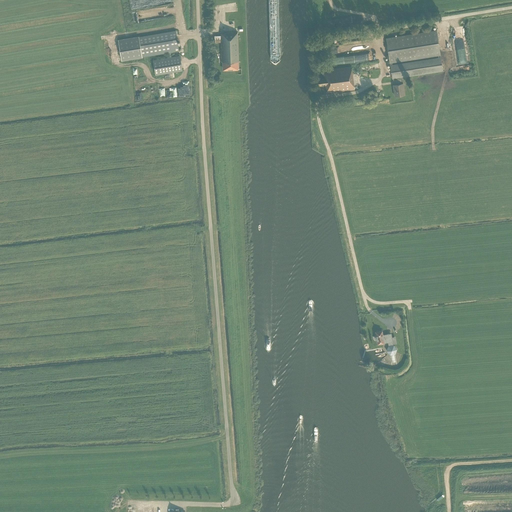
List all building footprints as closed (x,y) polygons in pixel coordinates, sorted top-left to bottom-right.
[(436,30),(386,38),(390,63),(440,55),(436,30)] [(122,61),(142,57),(168,53),(169,58),(153,60),(155,75),(182,71),(180,56),(171,57),(170,52),(179,51),(175,31),(138,37),(118,40),(122,61)] [(214,36),(214,43),(221,43),(222,62),(223,62),(223,70),(237,69),(239,69),(237,32),(225,33),(225,34),(221,34),(221,36),(214,36)] [(393,79),(401,78),(443,71),(440,57),(438,58),(438,56),(392,63),(392,65),(390,65),(392,79),(393,79)] [(331,92),(354,89),(351,66),(327,70),(323,70),(324,79),(316,80),(317,86),(325,85),(326,92),(331,92)] [(401,84),(401,78),(393,79),(394,85),(393,85),(395,96),(404,94),(403,83),(401,84)] [(375,332),(376,336),(375,337),(375,340),(376,340),(377,344),(384,343),(388,342),(389,346),(388,346),(387,351),(390,354),(395,353),(396,349),(393,345),(393,344),(395,344),(395,340),(390,341),(388,334),(383,335),(382,331),(375,332)]
